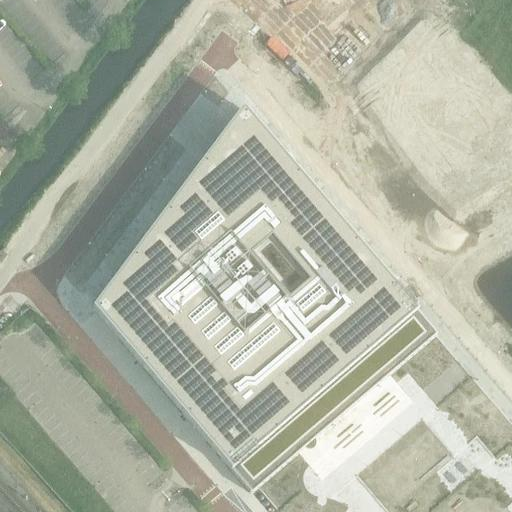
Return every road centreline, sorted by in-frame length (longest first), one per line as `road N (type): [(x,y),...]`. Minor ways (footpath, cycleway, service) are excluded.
road 1 (unclassified): [(205,0),(12,258)]
road 2 (residential): [(224,511),(64,326)]
